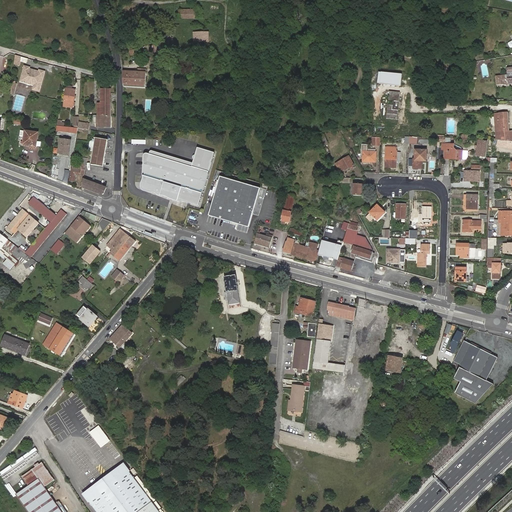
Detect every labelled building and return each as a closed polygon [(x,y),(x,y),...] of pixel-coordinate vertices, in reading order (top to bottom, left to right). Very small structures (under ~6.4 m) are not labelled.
[(197,9),(186,9),(186,17),(196,18),(197,9)] [(208,33),(192,32),(192,42),(208,42),(208,33)] [(152,41),(144,43),(147,52),(159,49),(158,42),(153,43),(152,41)] [(131,43),(128,44),(130,53),(139,50),(137,44),(132,46),(131,43)] [(497,75),(497,84),(511,83),(511,64),(509,64),(509,68),(507,68),(508,74),(497,75)] [(39,91),(45,71),(39,69),(39,71),(30,69),(31,67),(24,65),(20,81),(33,85),(32,89),(39,91)] [(138,69),(125,69),(125,86),(145,86),(146,68),(138,67),(138,69)] [(402,74),(393,73),(392,80),(402,81),(402,74)] [(75,89),(67,88),(65,105),(71,106),(72,103),(73,103),(75,89)] [(101,115),(111,116),(112,89),(102,89),(101,104),(101,115)] [(400,92),(390,91),(386,119),(397,120),(400,92)] [(510,129),(508,112),(495,112),(496,125),(497,139),(502,140),(510,140),(510,129)] [(111,127),(111,116),(101,115),(97,115),(97,123),(97,127),(111,127)] [(38,132),(26,130),(25,136),(24,141),(24,143),(29,144),(30,146),(32,147),(34,147),(35,146),(36,146),(37,145),(37,140),(38,132)] [(320,133),(317,135),(322,144),(328,141),(324,134),(322,135),(320,133)] [(104,165),(108,139),(95,137),(91,163),(104,165)] [(72,140),(61,138),(59,153),(69,155),(72,140)] [(511,139),(510,140),(502,140),(502,146),(511,147),(511,139)] [(486,151),(484,151),(485,147),(487,147),(488,141),(479,140),(476,155),(485,157),(486,151)] [(454,144),(443,143),(443,149),(445,149),(444,158),(462,159),(462,150),(457,150),(454,146),(454,144)] [(367,144),(363,144),(363,150),(363,160),(376,161),(376,151),(367,150),(367,144)] [(148,152),(145,153),(144,155),(144,172),(144,173),(144,174),(144,177),(143,187),(200,203),(215,150),(198,145),(192,165),(148,152)] [(393,145),(387,145),(387,146),(386,167),(397,167),(397,151),(397,147),(393,147),(393,145)] [(426,149),(416,149),(416,158),(415,160),(422,160),(426,160),(426,149)] [(349,156),(339,162),(340,164),(337,166),(340,172),(353,165),(349,156)] [(415,160),(416,158),(414,158),(414,167),(422,168),(422,160),(415,160)] [(84,176),(87,160),(83,159),(81,170),(73,169),(71,181),(75,181),(76,175),(84,176)] [(480,171),(465,171),(465,180),(479,180),(480,171)] [(251,226),(262,187),(222,175),(211,214),(240,223),(251,226)] [(143,187),(144,177),(143,179),(142,181),(142,184),(142,186),(143,189),(146,190),(150,191),(153,191),(155,191),(158,193),(160,194),(163,195),(165,195),(168,197),(172,199),(177,200),(178,200),(180,200),(183,200),(186,201),(190,202),(199,204),(200,203),(143,187)] [(106,187),(85,178),(84,186),(101,193),(104,193),(106,187)] [(363,184),(354,183),(353,194),(362,195),(363,184)] [(296,194),(287,193),(282,220),(283,220),(282,223),(285,223),(286,221),(292,222),(293,214),(292,214),(296,194)] [(478,194),(465,194),(465,200),(467,200),(467,208),(477,209),(478,194)] [(33,197),(29,202),(51,221),(24,253),(30,258),(66,213),(60,209),(55,215),(33,197)] [(406,204),(397,203),(397,217),(405,218),(406,204)] [(385,212),(378,204),(370,212),(378,219),(385,212)] [(432,206),(423,206),(423,220),(423,222),(430,223),(430,220),(431,220),(432,206)] [(190,210),(182,207),(177,219),(186,223),(190,210)] [(39,222),(23,209),(8,227),(16,233),(19,229),(27,236),(39,222)] [(195,225),(198,212),(191,211),(188,224),(195,225)] [(502,211),(502,223),(511,223),(511,215),(511,211),(502,211)] [(90,225),(81,217),(73,226),(83,234),(90,225)] [(482,220),(472,220),(472,223),(463,222),(463,231),(472,232),(472,229),(482,229),(482,220)] [(358,232),(360,225),(349,222),(347,230),(343,241),(354,245),(352,253),(371,259),(373,253),(363,233),(358,232)] [(511,223),(502,223),(502,235),(511,235),(511,223)] [(76,241),(83,234),(73,226),(67,233),(76,241)] [(306,242),(307,237),(304,237),(305,232),(291,228),(288,237),(301,241),(306,242)] [(123,238),(132,246),(136,241),(122,229),(108,245),(113,250),(123,238)] [(273,235),(259,231),(256,243),(270,247),(273,235)] [(301,241),(288,237),(284,252),(291,253),(291,254),(296,256),(301,241)] [(120,260),(132,246),(123,238),(113,250),(111,252),(120,260)] [(57,254),(65,245),(59,240),(52,249),(57,254)] [(311,244),(306,242),(301,241),(296,256),(307,259),(313,261),(318,242),(313,240),(311,244)] [(421,252),(418,252),(418,267),(427,267),(427,253),(430,253),(431,244),(422,243),(421,252)] [(511,243),(503,243),(503,253),(511,253),(511,243)] [(475,244),(457,244),(457,255),(461,255),(461,256),(469,257),(469,248),(475,248),(475,244)] [(94,259),(100,252),(100,251),(94,246),(84,258),(90,263),(94,259)] [(336,250),(324,246),(321,256),(329,258),(329,259),(333,261),(336,250)] [(401,249),(388,249),(388,261),(405,262),(406,255),(401,255),(401,249)] [(105,257),(101,254),(96,261),(95,262),(98,265),(105,257)] [(354,261),(340,256),(337,266),(351,270),(354,261)] [(494,258),(488,257),(488,263),(493,263),(493,268),(493,278),(501,279),(501,258),(494,258)] [(467,268),(456,268),(456,281),(466,281),(467,268)] [(118,283),(124,275),(116,269),(110,277),(118,283)] [(237,275),(226,276),(230,305),(242,303),(237,275)] [(92,283),(83,276),(79,281),(82,284),(82,285),(87,290),(92,283)] [(84,292),(81,289),(79,291),(76,289),(72,294),(79,300),(84,292)] [(316,302),(302,298),(300,306),(297,306),(296,311),(312,316),(316,302)] [(328,314),(354,320),(357,309),(330,302),(328,309),(329,310),(328,314)] [(82,318),(89,309),(85,306),(78,314),(82,318)] [(97,316),(89,309),(82,318),(81,318),(90,326),(97,316)] [(51,317),(42,314),(40,320),(48,323),(51,317)] [(319,319),(312,369),(345,374),(346,365),(328,362),(334,326),(323,325),(323,320),(319,319)] [(277,323),(275,344),(281,345),(284,324),(277,323)] [(310,323),(309,337),(316,337),(317,324),(310,323)] [(396,330),(403,331),(404,324),(395,323),(394,329),(396,330)] [(121,347),(134,333),(125,325),(112,338),(121,347)] [(75,333),(63,327),(50,348),(61,354),(75,333)] [(391,355),(404,357),(408,332),(403,331),(396,330),(391,355)] [(464,333),(459,331),(453,343),(453,351),(455,352),(464,333)] [(30,344),(6,335),(2,346),(26,354),(30,344)] [(298,370),(302,370),(307,371),(311,343),(297,341),(297,345),(294,369),(298,370)] [(464,341),(454,361),(462,365),(455,379),(461,382),(456,393),(476,404),(494,385),(487,381),(498,358),(464,341)] [(275,344),(273,366),(279,368),(281,345),(275,344)] [(248,357),(250,347),(242,345),(240,355),(248,357)] [(391,355),(389,355),(387,371),(402,373),(404,357),(391,355)] [(174,383),(177,386),(185,379),(181,375),(174,383)] [(293,400),(292,409),(302,410),(305,386),(294,385),(293,400)] [(28,395),(15,390),(13,394),(12,393),(9,400),(13,401),(12,402),(24,406),(28,395)] [(9,417),(0,413),(0,426),(5,429),(9,417)] [(98,425),(89,432),(98,445),(107,438),(98,425)] [(16,491),(30,511),(62,511),(44,486),(55,479),(42,461),(23,475),(28,483),(16,491)] [(97,511),(159,511),(124,464),(84,494),(97,511)]
